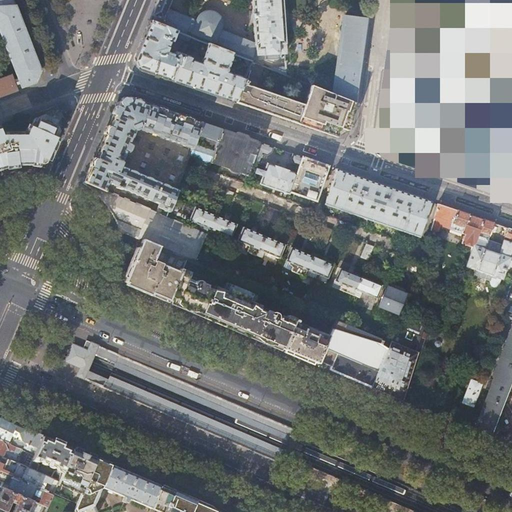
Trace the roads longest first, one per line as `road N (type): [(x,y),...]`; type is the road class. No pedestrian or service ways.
road 1 (primary): [(511,496),(70,307)]
road 2 (primary): [(0,367),(336,511)]
road 3 (residential): [(364,158),(106,72)]
road 4 (residential): [(385,0),(364,158)]
road 5 (residential): [(364,158),(511,209)]
road 6 (secondary): [(106,72),(48,215)]
